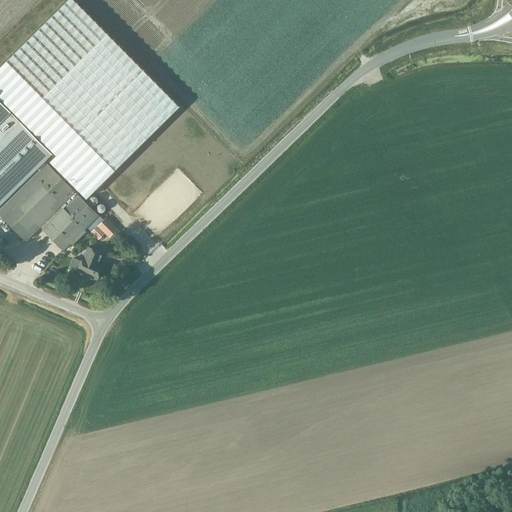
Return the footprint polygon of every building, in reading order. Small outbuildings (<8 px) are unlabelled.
[(72,0),(64,0),(0,63),(0,97),(55,154),(49,160),(86,198),(102,182),(178,106),(72,0)] [(0,101),(0,140),(20,122),(0,101)] [(0,140),(0,210),(42,167),(39,164),(51,153),(20,122),(0,140)] [(42,167),(0,210),(0,222),(22,244),(37,230),(71,195),(42,167)] [(71,195),(37,230),(39,232),(60,254),(86,229),(95,220),(74,198),(73,198),(71,195)] [(95,220),(86,229),(92,235),(94,232),(101,239),(113,226),(105,218),(100,224),(95,220)] [(75,272),(74,274),(83,278),(84,275),(98,281),(104,266),(99,264),(103,254),(90,249),(87,259),(81,256),(75,272)]
